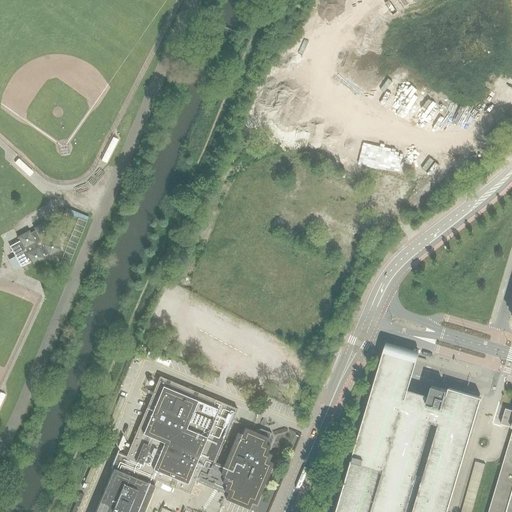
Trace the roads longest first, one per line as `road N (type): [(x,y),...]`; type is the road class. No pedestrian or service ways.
road 1 (tertiary): [(367,322),(283,511)]
road 2 (tertiary): [(375,305),(402,262),(511,172)]
road 3 (unclassified): [(367,322),(491,365)]
road 4 (unclassified): [(500,334),(375,305)]
